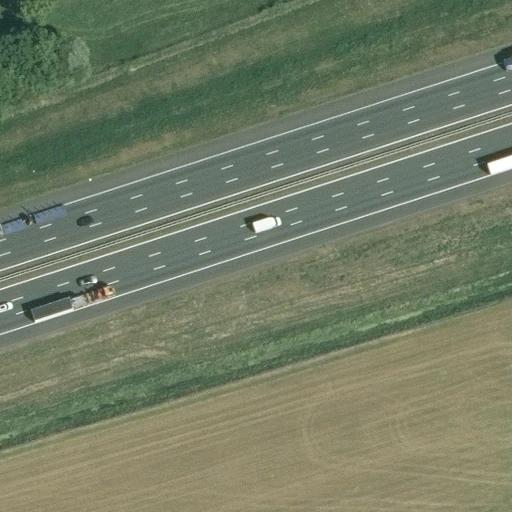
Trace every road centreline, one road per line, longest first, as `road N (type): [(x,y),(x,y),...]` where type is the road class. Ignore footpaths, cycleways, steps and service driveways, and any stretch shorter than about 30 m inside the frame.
road 1 (motorway): [(511,81),(0,248)]
road 2 (motorway): [(0,312),(511,146)]
